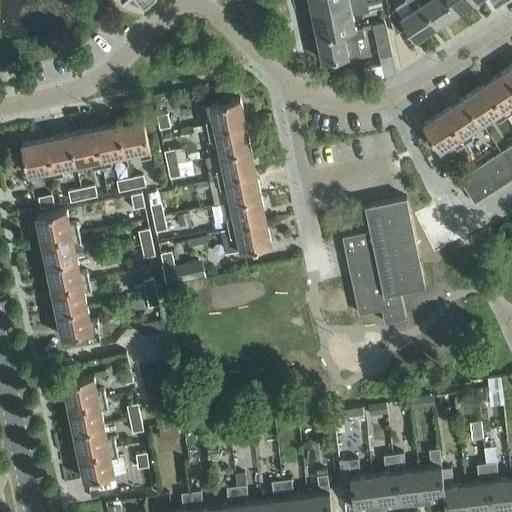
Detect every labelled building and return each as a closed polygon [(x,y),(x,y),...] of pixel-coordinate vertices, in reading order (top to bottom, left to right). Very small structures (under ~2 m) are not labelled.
[(309,0),(313,14),(368,2),(367,0),(309,0)] [(437,26),(420,0),(406,0),(413,10),(403,17),(398,10),(390,14),(396,35),(409,27),(417,39),(437,26)] [(420,0),(437,26),(458,13),(449,0),(420,0)] [(449,0),(458,13),(477,0),(449,0)] [(313,14),(317,35),(356,27),(353,15),(370,11),(368,2),(313,14)] [(373,25),(380,57),(393,55),(386,22),(373,25)] [(356,27),(317,35),(323,61),(361,53),(358,39),(365,37),(363,28),(356,29),(356,27)] [(511,77),(507,70),(486,83),(507,116),(511,112),(511,104),(511,103),(511,77)] [(486,83),(466,97),(482,123),(495,115),(499,121),(507,116),(486,83)] [(466,97),(445,110),(466,143),(474,137),(470,131),(482,123),(466,97)] [(207,121),(209,130),(246,123),(241,98),(210,104),(214,119),(207,121)] [(466,143),(445,110),(424,124),(440,150),(453,142),(457,148),(466,143)] [(171,127),(168,114),(157,116),(159,129),(171,127)] [(144,118),(119,123),(126,154),(140,151),(142,158),(152,156),(144,118)] [(119,123),(95,129),(103,166),(113,164),(111,157),(126,154),(119,123)] [(218,139),(221,153),(251,147),(246,123),(209,130),(211,140),(218,139)] [(95,129),(71,134),(77,164),(92,161),(93,168),(103,166),(95,129)] [(71,134),(47,139),(55,176),(64,174),(63,167),(77,164),(71,134)] [(55,176),(47,139),(22,144),(28,174),(43,171),(45,178),(55,176)] [(511,145),(503,151),(511,164),(511,145)] [(217,169),(219,179),(256,171),(251,147),(221,153),(224,168),(217,169)] [(164,151),(167,165),(178,162),(176,149),(164,151)] [(511,164),(503,151),(493,158),(509,182),(511,179),(511,164)] [(493,158),(483,164),(491,176),(498,188),(509,182),(493,158)] [(178,162),(167,165),(169,178),(181,176),(178,162)] [(460,179),(467,191),(491,176),(483,164),(460,179)] [(228,187),(231,202),(262,195),(256,171),(219,179),(221,189),(228,187)] [(143,175),(130,178),(132,189),(145,186),(143,175)] [(491,176),(467,191),(475,203),(498,188),(491,176)] [(132,189),(130,178),(117,181),(119,192),(132,189)] [(95,186),(82,189),(84,199),(97,197),(95,186)] [(84,199),(82,189),(68,191),(70,202),(84,199)] [(131,195),(134,208),(145,206),(142,193),(131,195)] [(39,197),(41,208),(54,205),(52,195),(39,197)] [(227,218),(229,227),(267,219),(262,195),(231,202),(234,216),(227,218)] [(374,230),(343,236),(360,313),(382,309),(385,322),(406,318),(400,290),(426,285),(407,197),(368,205),(374,230)] [(151,205),(153,218),(164,216),(162,203),(151,205)] [(37,215),(42,240),(80,232),(78,222),(71,224),(67,209),(37,215)] [(191,223),(189,212),(177,215),(179,226),(191,223)] [(164,216),(153,218),(156,231),(167,229),(164,216)] [(267,219),(229,227),(231,237),(238,235),(241,250),(272,244),(267,219)] [(231,237),(229,227),(222,229),(227,253),(241,250),(238,235),(231,237)] [(138,231),(141,244),(152,242),(149,229),(138,231)] [(42,240),(47,264),(78,258),(75,243),(82,241),(80,232),(42,240)] [(152,242),(141,244),(144,257),(155,255),(152,242)] [(206,276),(202,259),(175,265),(172,251),(161,253),(167,284),(206,276)] [(47,264),(52,288),(90,280),(88,271),(81,272),(78,258),(47,264)] [(137,296),(146,294),(157,291),(154,278),(143,280),(143,282),(134,284),(137,296)] [(52,288),(57,312),(88,306),(85,291),(92,290),(90,280),(52,288)] [(157,291),(146,294),(148,307),(160,305),(157,291)] [(145,308),(143,298),(132,301),(134,310),(145,308)] [(88,306),(57,312),(63,337),(100,329),(98,319),(91,321),(88,306)] [(140,324),(142,335),(163,331),(161,320),(140,324)] [(119,370),(122,384),(133,381),(130,368),(119,370)] [(64,382),(69,406),(107,399),(105,389),(98,390),(95,375),(64,382)] [(501,380),(501,376),(488,378),(489,381),(489,383),(489,388),(489,390),(502,389),(501,380)] [(435,405),(433,396),(416,399),(417,408),(435,405)] [(69,406),(74,431),(105,424),(102,410),(109,408),(107,399),(69,406)] [(386,403),(369,405),(370,415),(387,413),(386,403)] [(127,406),(130,419),(140,417),(138,404),(127,406)] [(363,406),(335,409),(336,418),(364,415),(363,406)] [(140,417),(130,419),(132,432),(143,430),(140,417)] [(481,421),(471,422),(473,438),(483,437),(481,421)] [(192,423),(185,424),(186,433),(193,432),(192,423)] [(74,431),(79,455),(117,447),(115,437),(108,439),(105,424),(74,431)] [(117,447),(79,455),(85,480),(115,473),(112,458),(119,457),(117,447)] [(423,500),(445,497),(446,497),(442,468),(443,468),(440,448),(430,449),(431,460),(434,460),(435,466),(419,468),(423,500)] [(401,503),(423,500),(419,468),(404,470),(403,463),(406,463),(404,452),(394,453),(401,503)] [(136,454),(137,467),(149,465),(147,453),(136,454)] [(378,506),(401,503),(394,453),(384,455),(386,466),(389,465),(389,471),(374,473),(378,506)] [(355,509),(378,506),(374,473),(358,475),(358,469),(360,469),(359,458),(349,459),(355,509)] [(497,461),(487,463),(493,511),(494,511),(511,509),(511,476),(496,479),(496,473),(499,472),(497,461)] [(482,481),(467,483),(470,511),(493,511),(487,463),(477,464),(479,475),(482,474),(482,481)] [(446,497),(445,497),(447,511),(470,511),(467,483),(451,484),(451,478),(453,478),(452,467),(443,468),(442,468),(446,497)] [(246,472),(236,473),(237,485),(247,484),(246,472)] [(323,492),(307,494),(309,511),(333,511),(328,474),(318,475),(319,486),(322,486),(323,492)] [(292,478),(282,479),(286,511),(309,511),(307,494),(292,496),(291,490),(294,489),(292,478)] [(277,497),(262,499),(263,511),(286,511),(282,479),(272,481),(274,492),(277,491),(277,497)] [(247,484),(237,485),(240,511),(263,511),(262,499),(246,501),(246,495),(248,495),(247,484)] [(232,503),(217,505),(217,511),(240,511),(237,485),(227,486),(228,497),(231,497),(232,503)] [(202,490),(192,491),(194,511),(217,511),(217,505),(201,507),(200,501),(203,501),(202,490)] [(171,511),(170,511),(194,511),(192,491),(182,492),(183,503),(186,503),(187,509),(171,511)]
